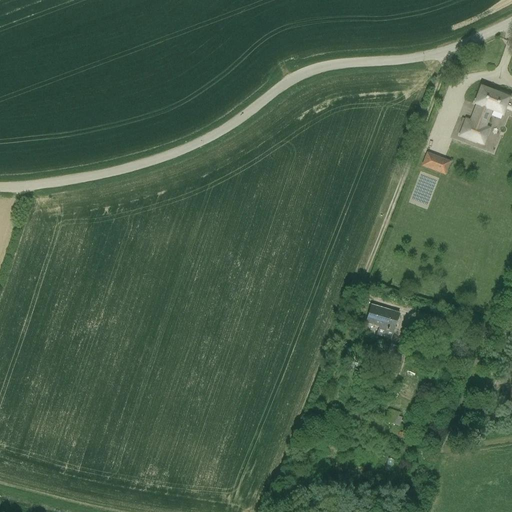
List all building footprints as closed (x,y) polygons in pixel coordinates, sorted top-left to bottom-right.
[(498,94),(481,87),(474,103),(476,104),(470,121),(465,119),(459,135),(483,144),(489,128),(484,127),(491,110),(502,114),(505,108),(511,110),(511,108),(511,96),(499,91),(498,94)] [(445,176),(450,161),(444,159),(426,152),(421,167),(445,176)] [(391,339),(398,313),(371,305),(365,322),(379,327),(377,335),(391,339)] [(402,362),(406,349),(390,344),(386,357),(402,362)] [(399,426),(402,418),(398,417),(400,413),(390,410),(386,422),(399,426)]
